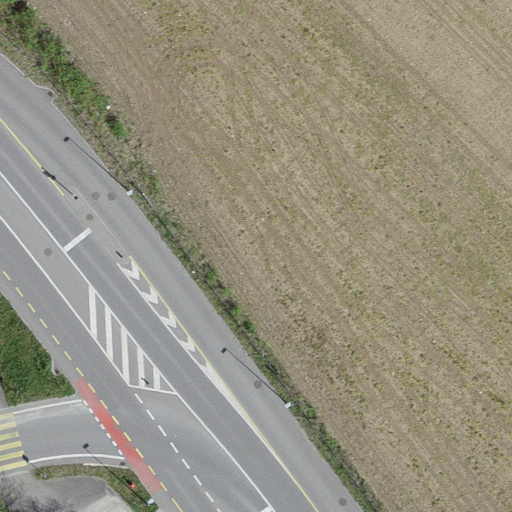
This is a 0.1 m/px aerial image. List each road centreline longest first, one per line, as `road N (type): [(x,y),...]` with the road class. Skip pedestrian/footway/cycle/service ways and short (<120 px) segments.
road 1 (primary): [(282,493),(0,143)]
road 2 (primary): [(0,252),(127,423)]
road 3 (motorway): [(282,493),(227,452),(179,431),(127,423)]
road 4 (motorway): [(127,423),(0,442)]
